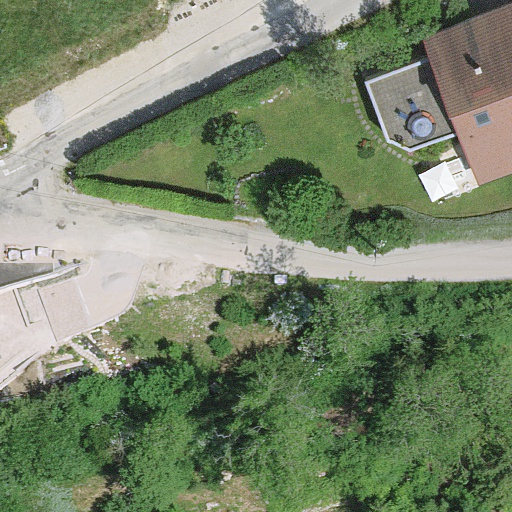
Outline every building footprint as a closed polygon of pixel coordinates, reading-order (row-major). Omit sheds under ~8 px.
[(452,41),(457,56),(437,64),(466,137),(480,170),(511,158),(511,15),(508,4),(447,24),(452,41)] [(437,64),(457,56),(452,41),(431,48),(437,64)] [(431,48),(421,53),(426,70),(437,64),(431,48)] [(426,70),(421,53),(351,77),(368,137),(393,149),(448,128),(466,137),(437,64),(426,70)] [(90,268),(47,283),(61,322),(104,307),(90,268)]
